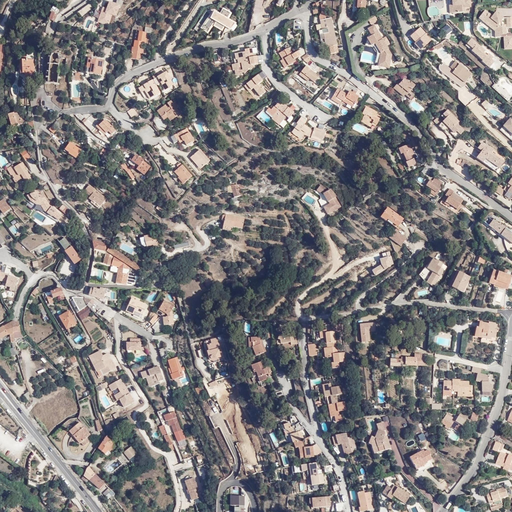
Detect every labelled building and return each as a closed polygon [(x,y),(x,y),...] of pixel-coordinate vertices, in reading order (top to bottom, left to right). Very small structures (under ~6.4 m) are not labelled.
[(354,0),(354,7),(357,7),(357,9),(365,10),(365,0),(354,0)] [(445,0),(447,13),(463,13),(463,7),(469,7),(468,0),(445,0)] [(120,5),(109,2),(107,9),(103,7),(98,22),(108,26),(112,15),(116,17),(120,5)] [(237,21),(245,7),(240,4),(231,18),(237,21)] [(46,26),(50,28),(57,13),(51,11),(46,26)] [(213,11),(202,26),(198,23),(194,29),(199,32),(201,28),(208,33),(212,25),(222,30),(224,26),(230,30),(236,23),(213,11)] [(490,12),(487,16),(484,19),(490,23),(489,24),(495,30),(496,35),(501,36),(501,34),(507,34),(507,27),(511,27),(511,17),(507,17),(507,24),(503,24),(500,21),(503,17),(496,12),(493,15),(490,12)] [(332,19),(320,21),(321,31),(318,32),(319,36),(324,35),(325,41),(326,47),(329,47),(330,53),(339,52),(332,19)] [(388,67),(390,53),(374,24),(367,28),(371,35),(372,34),(372,35),(367,38),(372,47),(374,51),(376,51),(374,64),(388,67)] [(445,24),(439,30),(444,36),(451,31),(445,24)] [(417,28),(407,36),(413,42),(411,44),(417,51),(430,40),(424,33),(423,34),(417,28)] [(130,59),(139,61),(139,59),(142,60),(144,49),(140,49),(142,41),(145,42),(146,33),(140,32),(139,32),(138,40),(137,42),(135,41),(133,48),(132,48),(130,59)] [(472,50),(470,52),(489,68),(496,60),(470,39),(465,44),(472,50)] [(249,47),(243,49),(244,52),(233,55),(233,60),(235,60),(236,63),(229,64),(231,76),(238,75),(250,69),(250,66),(256,65),(255,57),(252,58),(249,47)] [(286,47),(277,52),(281,59),(279,60),(283,68),(294,61),(292,59),(299,55),(296,50),(290,53),(286,47)] [(50,57),(49,65),(47,84),(57,85),(59,66),(58,56),(54,53),(50,57)] [(309,59),(307,56),(302,60),(307,65),(310,61),(309,60),(309,59)] [(104,61),(88,58),(86,68),(91,69),(90,73),(100,75),(101,70),(102,70),(104,61)] [(33,59),(22,59),(22,73),(24,73),(23,76),(28,77),(28,78),(33,78),(34,72),(31,72),(31,66),(33,66),(33,59)] [(453,71),(458,65),(454,61),(449,67),(453,71)] [(471,74),(458,65),(453,71),(449,67),(442,62),(439,66),(440,72),(462,89),(466,83),(465,82),(471,74)] [(304,64),(296,75),(307,82),(309,79),(313,81),(316,76),(313,74),(314,72),(304,64)] [(256,75),(245,84),(250,90),(252,88),(258,96),(264,92),(258,84),(260,82),(256,75)] [(146,92),(150,97),(159,90),(149,76),(144,80),(146,82),(137,89),(140,93),(142,96),(146,92)] [(412,84),(406,79),(400,86),(399,85),(394,91),(404,99),(407,95),(412,100),(416,95),(412,92),(417,86),(413,83),(412,84)] [(358,99),(347,93),(345,96),(336,89),(328,100),(338,107),(340,104),(344,106),(343,108),(349,111),(358,99)] [(146,101),(150,97),(146,92),(142,96),(146,101)] [(165,105),(158,109),(161,114),(164,113),(167,117),(169,116),(171,120),(180,114),(172,101),(168,103),(170,106),(167,107),(165,105)] [(277,111),(271,116),(279,122),(285,116),(288,118),(293,113),(279,101),(273,108),(277,111)] [(130,111),(132,116),(139,112),(134,105),(128,109),(130,111)] [(372,122),(371,124),(375,127),(380,118),(373,114),(374,112),(365,107),(360,114),(363,117),(361,120),(367,123),(369,120),(372,122)] [(457,124),(459,122),(448,110),(441,116),(445,119),(438,126),(444,132),(447,129),(456,138),(460,135),(457,132),(461,128),(457,124)] [(17,111),(7,114),(11,125),(17,123),(17,125),(25,123),(23,117),(20,118),(17,111)] [(91,115),(83,122),(91,130),(95,126),(93,124),(97,121),(91,115)] [(279,122),(271,116),(271,117),(269,119),(276,125),(279,122)] [(113,128),(104,117),(101,119),(100,118),(94,124),(99,129),(102,133),(104,131),(106,129),(108,132),(113,128)] [(301,139),(308,128),(303,124),(305,122),(298,117),(294,125),(297,127),(292,134),(301,139)] [(511,135),(511,123),(505,118),(495,131),(508,141),(511,135)] [(369,128),(371,124),(372,122),(369,120),(367,123),(361,120),(359,123),(369,128)] [(297,127),(294,125),(289,132),(292,134),(297,127)] [(186,127),(173,134),(176,140),(178,143),(182,140),(185,144),(194,139),(186,127)] [(312,130),(308,128),(301,139),(309,141),(312,132),(312,130)] [(312,132),(309,141),(315,142),(316,140),(323,142),(326,132),(321,130),(320,133),(312,132)] [(81,148),(69,141),(65,148),(69,151),(68,152),(76,156),(81,148)] [(496,172),(504,162),(491,153),(494,150),(486,145),(486,146),(482,143),(478,148),(482,151),(476,158),(496,172)] [(396,148),(397,152),(398,153),(400,152),(404,161),(411,158),(405,145),(403,146),(402,144),(398,146),(399,147),(396,148)] [(199,147),(194,152),(196,155),(191,158),(199,167),(209,159),(199,147)] [(25,150),(20,153),(24,160),(30,157),(25,150)] [(113,154),(108,151),(107,151),(104,150),(103,152),(100,151),(99,154),(101,156),(100,158),(108,162),(113,154)] [(135,154),(128,162),(143,174),(149,165),(142,160),(135,154)] [(468,161),(461,158),(460,160),(458,160),(456,164),(466,167),(468,161)] [(178,174),(183,180),(192,172),(180,159),(176,162),(177,165),(173,168),(178,174)] [(11,164),(5,168),(9,175),(11,174),(14,178),(12,179),(14,183),(21,178),(24,182),(29,179),(22,168),(24,167),(21,161),(13,166),(11,164)] [(424,168),(421,172),(427,177),(430,173),(424,168)] [(443,185),(434,178),(430,182),(428,180),(424,186),(429,190),(428,192),(434,197),(443,185)] [(511,178),(503,189),(507,192),(504,194),(510,199),(511,198),(511,197),(511,178)] [(237,183),(224,184),(225,191),(230,190),(231,195),(241,194),(240,191),(242,191),(241,186),(238,186),(237,183)] [(85,188),(91,192),(92,193),(90,195),(93,197),(91,201),(99,206),(106,197),(98,191),(97,192),(94,190),(95,189),(89,184),(85,188)] [(341,207),(331,188),(326,190),(323,184),(318,187),(327,205),(322,207),(327,215),(341,207)] [(39,190),(38,188),(29,191),(31,197),(37,201),(42,202),(44,208),(47,210),(52,214),(58,218),(61,214),(56,210),(57,209),(52,205),(51,205),(45,191),(42,192),(41,191),(39,190)] [(453,188),(447,194),(450,197),(447,202),(460,212),(466,205),(464,203),(466,200),(457,193),(458,192),(453,188)] [(3,200),(0,202),(0,207),(6,214),(11,209),(3,200)] [(65,212),(70,208),(65,202),(60,207),(65,212)] [(386,208),(378,218),(383,222),(385,220),(395,227),(401,219),(386,208)] [(225,221),(224,229),(229,230),(230,225),(241,227),(243,217),(224,213),(222,221),(225,221)] [(492,220),(486,227),(510,246),(511,244),(511,235),(510,234),(511,233),(499,224),(498,225),(492,220)] [(127,224),(124,226),(130,233),(133,230),(127,224)] [(392,230),(387,238),(398,247),(404,239),(395,233),(392,230)] [(151,234),(143,236),(147,247),(157,245),(155,240),(153,240),(151,234)] [(58,242),(64,250),(70,246),(64,238),(58,242)] [(140,264),(109,243),(99,241),(92,239),(94,249),(107,251),(114,256),(138,268),(140,264)] [(184,241),(169,246),(171,251),(186,246),(184,241)] [(38,253),(53,248),(51,242),(36,247),(38,253)] [(74,265),(81,260),(70,246),(63,251),(74,265)] [(138,268),(114,256),(103,253),(102,263),(118,266),(116,271),(114,284),(130,285),(138,268)] [(441,263),(430,257),(427,263),(425,262),(417,275),(422,278),(423,276),(427,278),(424,282),(431,286),(442,269),(439,267),(441,263)] [(474,263),(481,265),(483,259),(476,257),(474,263)] [(61,261),(58,272),(72,277),(76,262),(65,259),(64,262),(61,261)] [(0,282),(6,284),(5,289),(14,291),(17,278),(7,276),(8,274),(1,273),(2,271),(0,270),(0,282)] [(511,275),(491,270),(487,283),(507,289),(511,275)] [(469,277),(457,272),(450,288),(461,293),(469,277)] [(53,298),(63,293),(59,285),(53,287),(54,290),(49,292),(50,295),(52,299),(53,298)] [(102,289),(91,286),(89,295),(99,298),(102,289)] [(40,294),(41,292),(35,288),(32,293),(39,296),(40,294)] [(49,304),(55,301),(53,298),(52,299),(50,295),(46,296),(49,304)] [(92,299),(84,297),(84,298),(81,296),(74,296),(70,299),(77,312),(84,306),(86,305),(89,302),(92,299)] [(130,311),(137,315),(142,305),(128,298),(122,311),(129,314),(130,311)] [(172,310),(174,307),(170,304),(163,300),(158,310),(165,314),(166,317),(162,317),(163,325),(173,324),(172,310)] [(84,306),(77,312),(80,319),(89,312),(84,306)] [(69,311),(59,316),(62,323),(64,322),(66,328),(75,324),(69,311)] [(19,322),(18,321),(14,321),(11,323),(13,337),(23,336),(20,333),(19,322)] [(497,323),(489,321),(489,324),(480,322),(479,327),(477,327),(475,335),(482,337),(483,335),(492,337),(496,338),(498,330),(495,330),(497,323)] [(13,337),(11,323),(0,329),(0,339),(9,334),(10,341),(11,341),(13,341),(13,337)] [(374,323),(358,324),(361,343),(370,342),(368,332),(376,331),(374,323)] [(328,346),(332,345),(331,331),(324,331),(323,328),(314,329),(315,339),(322,338),(323,343),(327,342),(328,346)] [(289,344),(288,336),(287,333),(276,335),(277,340),(279,340),(279,344),(281,344),(283,352),(290,351),(289,344)] [(295,335),(288,336),(289,344),(296,344),(295,335)] [(215,344),(218,343),(216,336),(209,338),(210,341),(205,343),(210,356),(213,357),(222,353),(220,350),(218,350),(215,344)] [(258,337),(253,337),(253,339),(247,339),(247,347),(251,347),(255,356),(263,352),(259,344),(258,337)] [(125,343),(124,352),(139,352),(144,353),(143,348),(139,347),(139,339),(130,339),(130,343),(128,343),(125,343)] [(324,346),(322,347),(323,353),(328,353),(329,357),(331,356),(331,362),(329,363),(329,368),(337,367),(337,362),(343,361),(342,356),(345,356),(344,351),(336,352),(335,345),(332,345),(328,346),(324,346)] [(96,365),(99,371),(102,370),(105,374),(116,368),(114,363),(112,363),(106,353),(104,354),(101,350),(89,357),(94,366),(96,365)] [(70,364),(72,367),(78,362),(72,352),(68,355),(72,362),(70,364)] [(404,363),(414,363),(419,363),(419,352),(413,352),(413,355),(405,355),(405,359),(399,358),(395,358),(388,358),(388,364),(404,365),(404,363)] [(177,358),(168,361),(172,374),(170,375),(172,380),(184,376),(182,371),(186,369),(185,367),(181,368),(177,358)] [(261,360),(250,363),(253,373),(256,372),(259,382),(266,380),(265,373),(264,367),(261,360)] [(159,366),(140,373),(142,379),(145,378),(149,387),(159,384),(159,381),(164,379),(159,366)] [(487,384),(489,375),(480,373),(481,369),(472,367),(471,372),(477,373),(475,381),(482,383),(480,391),(491,393),(493,385),(487,384)] [(442,394),(451,395),(451,391),(457,391),(457,395),(470,396),(471,384),(468,384),(468,381),(460,380),(460,378),(452,378),(452,380),(443,380),(442,394)] [(133,402),(121,380),(109,386),(117,401),(119,399),(124,407),(133,402)] [(328,403),(338,401),(337,393),(342,392),(341,384),(332,386),(332,381),(323,382),(324,391),(326,390),(328,403)] [(200,396),(203,395),(199,386),(194,388),(197,395),(199,394),(200,396)] [(164,391),(166,400),(173,398),(171,389),(164,391)] [(346,409),(344,400),(338,401),(328,403),(329,415),(332,415),(333,420),(343,419),(342,414),(339,414),(339,410),(346,409)] [(171,422),(172,427),(174,433),(182,430),(176,412),(164,416),(167,423),(168,423),(171,422)] [(456,419),(448,412),(441,420),(445,423),(444,425),(448,428),(452,422),(458,427),(463,421),(458,417),(456,419)] [(479,415),(473,412),(471,419),(476,422),(479,415)] [(127,414),(119,418),(121,423),(130,419),(127,414)] [(301,439),(303,439),(299,430),(306,428),(301,421),(292,425),(290,426),(288,422),(282,423),(284,430),(287,430),(291,443),(301,439)] [(383,421),(376,423),(378,429),(373,436),(371,435),(368,442),(370,443),(373,453),(391,448),(387,433),(384,433),(384,430),(385,430),(383,421)] [(81,431),(84,429),(80,423),(69,431),(79,445),(80,444),(87,439),(81,431)] [(165,424),(163,424),(159,426),(164,437),(165,436),(170,446),(173,444),(174,444),(170,436),(165,424)] [(90,437),(84,429),(81,431),(87,439),(90,437)] [(348,437),(346,431),(331,433),(334,444),(338,443),(343,442),(344,454),(352,452),(352,448),(354,447),(352,436),(348,437)] [(273,432),(269,434),(275,447),(280,445),(273,432)] [(422,433),(417,436),(420,442),(425,440),(422,433)] [(108,436),(105,439),(98,450),(105,455),(109,451),(107,449),(113,442),(108,436)] [(80,444),(83,447),(90,443),(87,439),(80,444)] [(304,448),(301,439),(291,443),(293,448),(296,447),(300,458),(315,456),(320,451),(316,444),(314,446),(304,448)] [(504,444),(495,440),(492,449),(497,451),(498,448),(501,449),(504,444)] [(428,446),(409,455),(414,467),(424,463),(423,461),(431,457),(429,453),(430,452),(428,446)] [(131,447),(125,452),(130,460),(135,456),(137,454),(131,447)] [(510,463),(509,467),(511,468),(511,451),(509,450),(508,453),(501,450),(497,460),(504,463),(505,461),(510,463)] [(17,454),(13,461),(18,464),(22,458),(17,454)] [(28,461),(26,476),(30,478),(34,470),(37,463),(40,459),(35,454),(31,459),(29,458),(28,461)] [(316,474),(314,462),(300,464),(301,471),(302,479),(307,479),(309,475),(310,485),(323,483),(322,474),(316,474)] [(83,476),(89,480),(93,474),(87,467),(86,468),(83,476)] [(31,482),(39,487),(40,486),(45,477),(34,470),(30,478),(30,481),(31,482)] [(103,482),(95,476),(93,474),(89,480),(99,488),(103,482)] [(194,478),(185,481),(192,500),(201,497),(198,488),(197,489),(194,478)] [(56,482),(52,480),(47,490),(50,492),(56,482)] [(31,482),(29,486),(37,492),(39,487),(31,482)] [(410,493),(395,484),(392,487),(386,485),(382,493),(392,499),(394,496),(405,503),(410,493)] [(494,489),(489,490),(489,493),(485,494),(490,511),(503,508),(501,499),(507,498),(506,495),(509,494),(507,488),(495,491),(494,489)] [(112,503),(116,500),(113,496),(114,493),(111,490),(105,494),(112,503)] [(366,490),(357,492),(360,506),(357,507),(357,511),(372,509),(369,492),(366,492),(366,490)] [(330,496),(312,498),(313,507),(331,506),(330,496)] [(245,497),(232,497),(232,506),(235,507),(235,511),(241,511),(241,508),(244,509),(245,497)]
